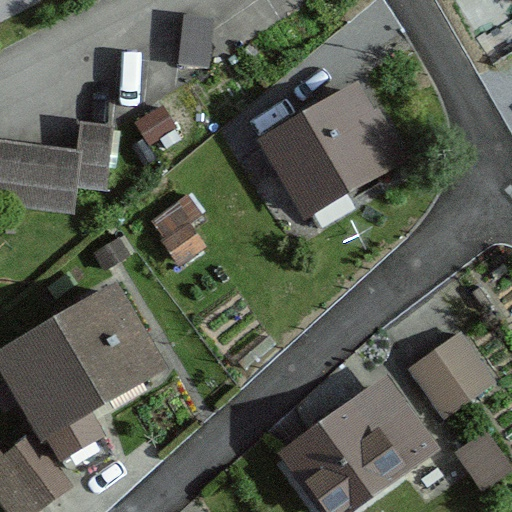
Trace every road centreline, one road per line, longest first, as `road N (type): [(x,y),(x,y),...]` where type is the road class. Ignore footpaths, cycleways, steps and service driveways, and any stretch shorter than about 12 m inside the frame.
road 1 (residential): [(506,173),(127,511)]
road 2 (residential): [(408,0),(506,173)]
